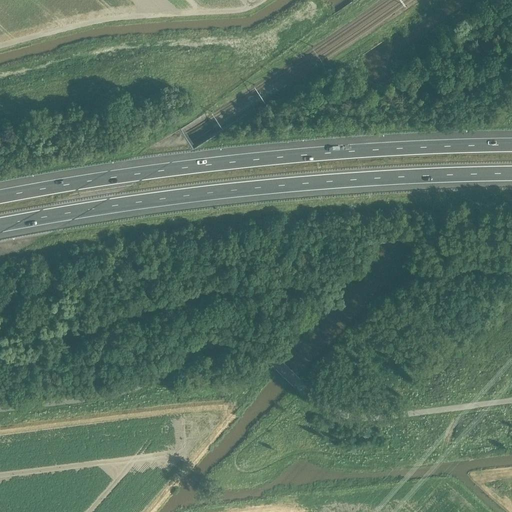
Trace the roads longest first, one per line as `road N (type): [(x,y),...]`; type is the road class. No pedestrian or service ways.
road 1 (motorway): [(511,144),(256,159),(0,196)]
road 2 (motorway): [(0,224),(284,185),(511,173)]
